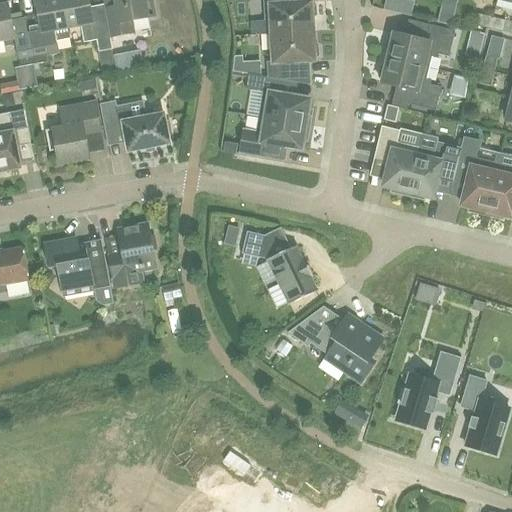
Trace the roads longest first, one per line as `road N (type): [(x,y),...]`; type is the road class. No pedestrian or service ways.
road 1 (residential): [(330,211),(191,180),(0,214)]
road 2 (residential): [(330,211),(353,57),(349,0)]
road 3 (residential): [(511,505),(384,467)]
